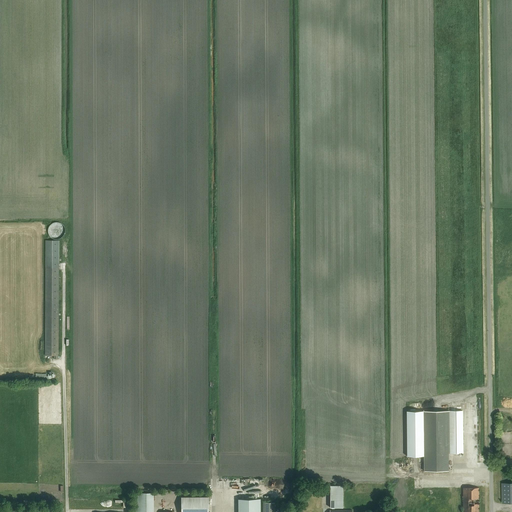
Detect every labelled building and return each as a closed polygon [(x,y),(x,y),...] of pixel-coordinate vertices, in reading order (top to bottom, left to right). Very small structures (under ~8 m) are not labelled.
[(59,241),(46,241),(45,355),(54,355),(54,359),(59,359),(59,241)] [(424,455),(424,471),(449,471),(448,453),(463,453),(463,411),(408,411),(408,455),(424,455)] [(511,416),(502,416),(502,458),(511,458),(511,442),(511,441),(511,438),(511,439),(511,416)] [(502,503),(511,502),(511,482),(502,483),(502,503)] [(343,485),(330,485),(330,508),(343,508),(343,485)] [(479,511),(479,488),(463,488),(462,511),(479,511)] [(137,511),(153,511),(153,492),(137,492),(137,511)] [(208,511),(209,497),(181,497),(181,511),(208,511)] [(238,499),(238,511),(260,511),(260,499),(238,499)] [(274,511),(275,503),(263,503),(263,511),(274,511)]
